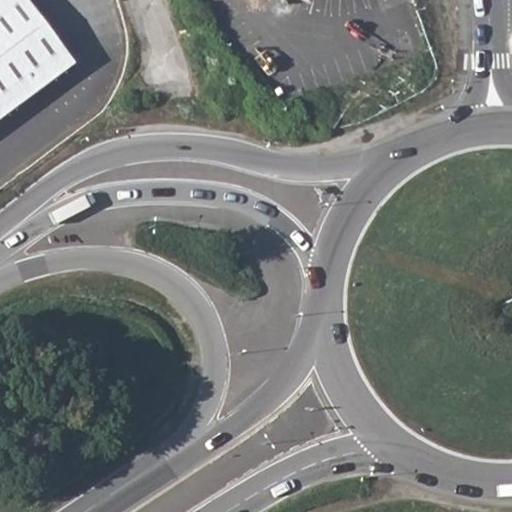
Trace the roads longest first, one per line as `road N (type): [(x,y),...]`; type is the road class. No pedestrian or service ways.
road 1 (primary): [(0,284),(81,259),(136,263),(175,279),(200,304),(210,329),(213,366),(186,434),(72,511)]
road 2 (secondary): [(411,147),(348,170),(312,171),(198,148),(117,151),(85,165),(56,199)]
road 3 (secondary): [(56,199),(152,190),(243,200),(280,221),(324,268)]
road 4 (primary): [(324,335),(246,421),(103,511)]
road 5 (primary): [(236,511),(295,474),(362,455),(405,455)]
road 6 (primary): [(411,147),(371,178),(341,220),(324,268)]
road 7 (primary): [(324,335),(352,404),(405,455)]
road 8 (residential): [(477,124),(487,0)]
